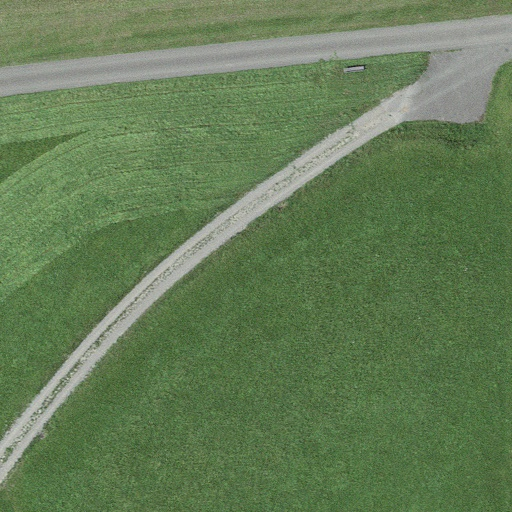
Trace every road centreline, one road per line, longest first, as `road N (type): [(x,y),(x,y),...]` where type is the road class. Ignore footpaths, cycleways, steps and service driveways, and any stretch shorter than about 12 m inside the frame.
road 1 (track): [(0,467),(130,316),(511,47)]
road 2 (residential): [(0,89),(511,33)]
